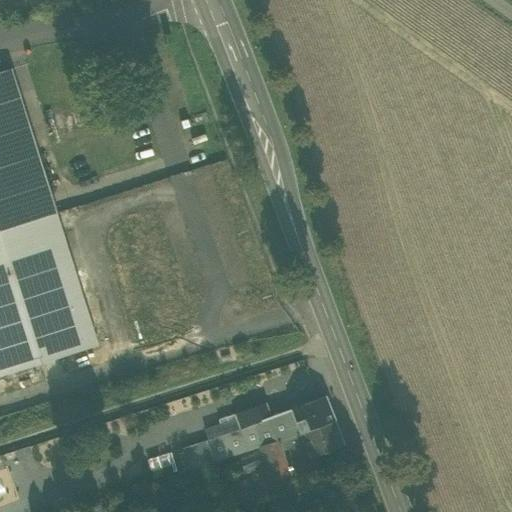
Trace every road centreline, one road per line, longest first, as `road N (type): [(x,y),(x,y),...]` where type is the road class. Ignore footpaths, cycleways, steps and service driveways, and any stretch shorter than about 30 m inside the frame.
road 1 (secondary): [(400,511),(206,0)]
road 2 (track): [(0,447),(334,339)]
road 3 (unclassified): [(180,0),(139,17),(45,26),(0,40)]
